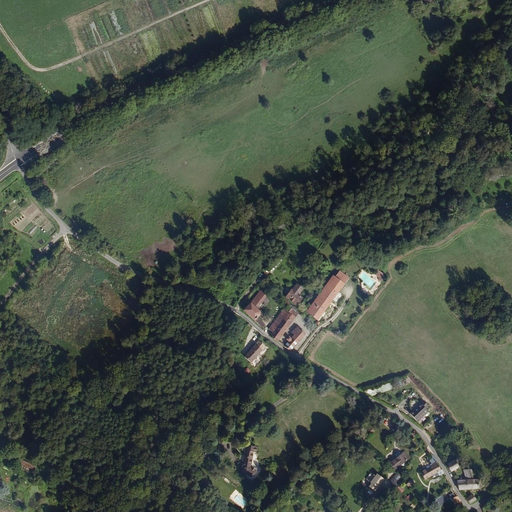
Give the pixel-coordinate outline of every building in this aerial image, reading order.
[(427,133),(428,130),(427,128),(424,127),(421,128),(420,131),(415,134),(417,136),(422,134),(424,135),(427,133)] [(334,297),(346,283),(337,275),(333,280),(331,279),(302,315),(314,324),(317,320),(318,321),(321,318),(321,317),(319,315),(328,304),(330,305),(333,306),(336,302),(336,298),(334,297)] [(301,291),(293,285),(282,299),(293,308),(299,302),(295,298),(301,291)] [(254,310),(264,297),(257,292),(247,305),(254,310)] [(256,318),(256,313),(246,305),(240,314),(253,324),(259,331),(261,328),(254,321),(256,318)] [(270,334),(285,314),(280,310),(265,331),(270,334)] [(273,343),(292,319),(285,314),(270,334),(267,338),(273,343)] [(305,334),(299,329),(297,326),(291,333),(294,335),(283,347),(290,351),(305,334)] [(250,364),(264,349),(256,342),(242,358),(250,364)] [(373,388),(367,391),(369,396),(376,394),(373,388)] [(426,410),(429,407),(423,401),(420,404),(409,414),(417,422),(428,412),(426,410)] [(239,472),(249,480),(254,473),(249,469),(250,455),(253,456),(254,449),(242,448),(239,472)] [(194,460),(201,453),(198,450),(190,457),(194,460)] [(396,459),(389,465),(395,471),(407,460),(400,454),(400,455),(398,452),(393,457),(396,459)] [(459,467),(455,461),(447,466),(451,472),(459,467)] [(185,465),(179,470),(183,473),(188,468),(185,465)] [(425,481),(439,472),(435,466),(421,474),(425,481)] [(374,477),(369,485),(373,488),(372,491),(377,495),(386,483),(378,478),(377,480),(374,477)] [(409,479),(406,485),(410,488),(414,482),(409,479)] [(479,489),(478,480),(458,482),(459,490),(479,489)] [(476,499),(473,495),(467,499),(470,503),(476,499)] [(442,505),(435,499),(433,501),(440,508),(442,505)]
